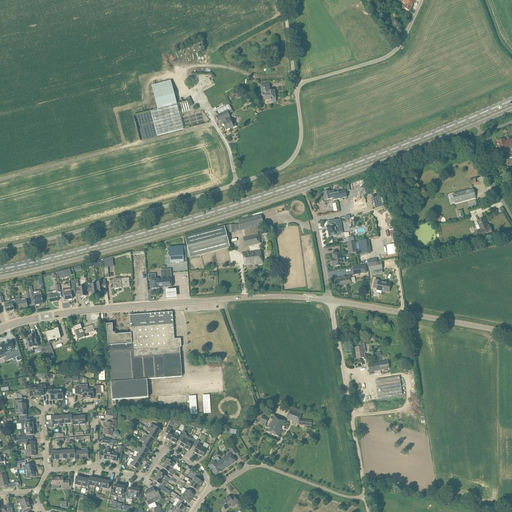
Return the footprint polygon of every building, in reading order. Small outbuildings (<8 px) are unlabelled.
[(399,0),(399,1),(403,3),(406,5),(404,9),(409,11),(414,1),(412,0),(399,0)] [(230,70),(214,78),(217,84),(233,76),(230,70)] [(171,80),(152,85),(158,108),(157,108),(158,109),(177,104),(171,80)] [(270,102),(271,102),(276,102),(274,90),(270,91),(269,84),(260,86),(262,96),(265,96),(265,101),(270,100),(270,102)] [(216,86),(204,92),(215,112),(227,106),(216,86)] [(177,104),(158,109),(151,111),(158,136),(184,129),(177,104)] [(234,122),(232,123),(230,117),(227,112),(216,117),(218,122),(221,121),(222,124),(223,124),(226,130),(233,127),(233,128),(236,127),(234,122)] [(511,153),(511,139),(505,142),(504,139),(497,142),(500,152),(510,149),(511,154),(511,153)] [(334,191),(330,192),(329,188),(325,189),(326,192),(323,193),(324,197),(322,197),(323,201),(325,203),(329,202),(328,200),(333,199),(333,201),(336,200),(334,193),(334,191)] [(453,195),(455,203),(475,198),(473,189),(453,195)] [(334,193),(336,200),(340,199),(340,201),(343,201),(342,199),(347,198),(345,191),(334,193)] [(375,209),(384,206),(381,196),(372,198),(375,209)] [(434,220),(440,223),(443,216),(437,214),(434,220)] [(224,226),(185,237),(186,242),(187,247),(186,247),(187,257),(187,258),(229,247),(225,232),(240,231),(244,230),(246,237),(258,234),(258,233),(257,226),(259,226),(263,225),(261,215),(238,221),(239,225),(224,226)] [(328,226),(326,226),(327,231),(328,231),(329,236),(331,236),(331,237),(337,236),(337,235),(343,234),(340,219),(327,222),(328,224),(328,226)] [(492,233),(489,226),(487,226),(484,219),(477,222),(478,225),(475,226),(478,231),(477,231),(480,238),(481,238),(480,236),(491,231),(492,233)] [(394,236),(394,226),(384,226),(384,236),(394,236)] [(258,234),(246,237),(248,246),(259,244),(260,244),(258,234)] [(369,240),(358,242),(361,255),(371,254),(369,240)] [(355,242),(348,243),(349,254),(357,252),(355,242)] [(183,246),(169,247),(170,264),(175,263),(184,263),(183,246)] [(261,251),(243,253),(245,266),(255,265),(256,265),(263,265),(261,251)] [(334,266),(334,267),(343,265),(342,264),(345,263),(344,258),(341,258),(340,252),(332,254),(333,259),(331,259),(333,267),(334,266)] [(381,261),(368,264),(370,272),(382,270),(381,261)] [(365,265),(353,267),(354,275),(366,273),(365,265)] [(63,271),(58,273),(60,279),(65,277),(72,275),(70,269),(63,271)] [(155,275),(148,275),(149,281),(150,281),(151,289),(160,288),(172,287),(171,271),(171,269),(160,270),(161,280),(155,280),(155,275)] [(342,277),(334,279),(335,286),(351,283),(355,282),(355,277),(351,278),(350,276),(345,277),(345,276),(342,277)] [(130,287),(129,282),(129,279),(121,280),(121,279),(114,279),(114,289),(122,288),(130,287)] [(79,283),(78,283),(78,280),(75,280),(75,283),(76,290),(77,295),(80,294),(80,297),(86,296),(85,286),(79,287),(79,283)] [(97,283),(96,283),(98,293),(104,292),(103,289),(107,289),(105,280),(102,280),(102,282),(101,281),(100,281),(98,281),(97,281),(97,282),(97,283)] [(375,280),(373,288),(377,289),(377,290),(389,292),(390,287),(390,284),(379,282),(379,281),(375,280)] [(90,282),(87,282),(88,292),(91,292),(92,294),(98,294),(98,293),(96,283),(96,284),(90,284),(90,282)] [(58,302),(57,298),(57,293),(60,292),(59,285),(55,286),(56,291),(52,291),(49,292),(50,296),(49,296),(49,298),(50,303),(58,302)] [(32,286),(28,287),(30,298),(33,297),(35,305),(43,304),(42,297),(41,293),(38,294),(37,291),(36,291),(34,291),(33,292),(32,286)] [(72,294),(71,293),(68,293),(67,290),(64,290),(64,294),(62,294),(63,298),(64,297),(65,300),(72,299),(72,294)] [(27,302),(26,301),(21,302),(20,298),(14,299),(16,304),(19,303),(20,309),(28,307),(27,302)] [(14,311),(13,306),(12,304),(11,300),(8,301),(8,302),(4,304),(6,308),(7,313),(14,311)] [(113,324),(107,325),(113,405),(116,405),(116,400),(148,398),(147,379),(183,376),(180,347),(181,347),(181,339),(175,339),(172,312),(130,315),(131,334),(118,335),(113,330),(113,324)] [(95,331),(94,329),(92,325),(82,329),(81,324),(73,327),(77,341),(85,338),(84,335),(95,331)] [(61,338),(59,333),(58,328),(54,329),(54,330),(46,332),(47,337),(48,340),(49,342),(50,341),(50,343),(58,341),(57,339),(61,338)] [(38,347),(36,339),(35,334),(28,336),(29,339),(26,340),(27,343),(25,343),(28,352),(33,350),(32,348),(38,347)] [(3,350),(0,351),(0,358),(1,358),(0,356),(5,354),(6,356),(16,352),(14,347),(12,341),(1,346),(3,350)] [(358,347),(354,348),(356,359),(365,357),(364,353),(365,353),(364,346),(363,341),(357,342),(358,347)] [(387,371),(387,369),(389,369),(388,361),(368,365),(369,372),(384,370),(384,371),(387,371)] [(378,399),(383,399),(403,396),(400,377),(375,380),(378,399)] [(47,392),(46,387),(46,384),(39,385),(36,385),(37,398),(40,398),(40,396),(44,396),(43,393),(47,392)] [(35,398),(37,398),(36,385),(26,386),(27,394),(30,394),(30,397),(34,397),(35,398)] [(87,385),(78,385),(79,388),(75,388),(76,395),(80,395),(79,393),(82,393),(83,400),(88,399),(87,385)] [(87,385),(88,399),(94,399),(93,392),(97,392),(97,394),(101,394),(101,386),(93,387),(93,389),(88,390),(87,385)] [(62,389),(52,390),(52,387),(47,388),(48,393),(51,392),(51,400),(63,399),(63,394),(62,389)] [(26,403),(23,404),(23,400),(14,401),(14,403),(16,403),(16,407),(19,407),(19,410),(26,410),(26,403)] [(298,425),(311,427),(312,421),(300,419),(303,411),(291,407),(287,419),(298,423),(298,425)] [(26,410),(19,410),(20,420),(23,420),(27,420),(26,410)] [(135,415),(128,413),(126,421),(133,423),(135,415)] [(269,418),(263,416),(260,422),(266,425),(269,418)] [(285,421),(280,419),(274,416),(267,432),(278,437),(281,430),(279,429),(280,426),(281,427),(283,426),(285,421)] [(52,425),(59,425),(58,417),(51,417),(52,420),(48,420),(49,428),(53,428),(52,425)] [(28,423),(28,420),(27,420),(23,420),(20,420),(17,421),(17,424),(21,424),(21,425),(22,425),(22,430),(20,430),(34,429),(33,423),(28,423)] [(117,421),(116,420),(111,420),(110,423),(106,423),(106,426),(105,426),(103,434),(112,436),(112,435),(113,435),(114,436),(115,437),(116,437),(118,437),(119,436),(119,434),(118,433),(117,432),(116,431),(114,432),(114,433),(112,433),(113,429),(115,429),(117,421)] [(162,430),(155,426),(151,424),(148,429),(157,435),(159,432),(160,433),(162,430)] [(171,441),(175,433),(171,431),(172,429),(168,427),(167,429),(165,433),(168,434),(166,439),(171,441)] [(34,435),(34,429),(20,430),(20,432),(21,435),(21,436),(18,436),(19,440),(26,439),(25,436),(26,436),(34,435)] [(156,437),(157,435),(148,429),(147,431),(150,433),(149,436),(148,436),(155,440),(157,438),(156,437)] [(180,434),(180,435),(175,433),(171,441),(175,444),(178,439),(180,440),(183,435),(180,434)] [(148,436),(149,436),(146,434),(145,437),(143,436),(142,438),(151,444),(153,442),(154,442),(155,440),(148,436)] [(190,438),(183,434),(183,435),(180,440),(182,441),(180,446),(184,448),(190,438)] [(150,447),(151,444),(142,438),(140,441),(144,443),(142,445),(143,446),(149,450),(151,448),(150,447)] [(194,445),(197,440),(193,438),(193,439),(190,438),(184,448),(189,451),(192,444),(194,445)] [(203,446),(199,444),(200,442),(197,440),(194,445),(197,447),(194,452),(198,455),(203,446)] [(238,453),(237,451),(238,451),(234,445),(233,446),(232,445),(228,448),(233,456),(238,453)] [(118,453),(122,454),(123,447),(119,446),(119,450),(115,449),(115,452),(111,452),(110,460),(111,461),(112,461),(113,462),(114,461),(117,462),(118,453)] [(150,451),(149,450),(143,446),(142,449),(138,447),(137,449),(146,455),(148,452),(149,453),(150,451)] [(203,457),(205,453),(207,449),(203,446),(198,455),(203,457)] [(0,467),(3,466),(2,462),(5,461),(5,458),(6,457),(5,454),(10,453),(9,448),(2,450),(3,454),(0,455),(0,467)] [(110,460),(111,452),(109,451),(109,448),(106,448),(105,451),(103,459),(106,460),(108,460),(110,460)] [(88,454),(91,454),(91,449),(88,449),(88,451),(81,452),(82,460),(89,459),(88,454)] [(137,449),(135,451),(139,453),(137,456),(144,460),(146,458),(144,457),(146,455),(137,449)] [(61,451),(58,452),(58,450),(51,451),(52,457),(55,457),(55,460),(61,459),(61,451)] [(137,456),(135,454),(133,457),(130,455),(129,457),(130,459),(140,464),(142,462),(143,463),(144,460),(137,456)] [(214,460),(215,461),(209,466),(215,476),(222,471),(236,462),(230,454),(220,460),(218,457),(214,460)] [(140,464),(130,459),(134,461),(132,463),(131,463),(129,467),(132,469),(133,467),(137,469),(138,467),(140,467),(141,465),(140,464)] [(178,466),(177,466),(179,464),(176,462),(175,464),(168,459),(165,464),(173,469),(173,468),(175,470),(175,469),(178,466)] [(27,469),(27,474),(28,479),(31,478),(36,477),(36,471),(35,472),(34,464),(25,465),(26,470),(27,469)] [(165,464),(162,468),(167,471),(170,473),(173,475),(176,470),(173,469),(165,464)] [(160,472),(157,476),(167,483),(170,479),(167,477),(160,472)] [(15,483),(9,485),(6,474),(0,475),(0,484),(1,487),(3,487),(4,487),(4,489),(15,487),(15,483)] [(164,487),(167,483),(157,476),(154,481),(160,485),(158,488),(165,492),(167,489),(164,487)] [(69,487),(69,486),(69,481),(63,481),(63,477),(52,477),(52,485),(57,485),(63,485),(63,487),(69,487)] [(81,486),(83,478),(76,477),(75,482),(75,485),(81,486)] [(192,481),(200,486),(203,482),(195,477),(192,481)] [(88,486),(89,480),(83,478),(81,486),(88,488),(88,486)] [(95,487),(96,479),(90,478),(89,480),(88,486),(95,487)] [(101,488),(103,480),(96,479),(95,487),(101,488)] [(108,490),(109,487),(110,482),(103,480),(101,488),(108,490)] [(197,491),(200,486),(192,481),(189,486),(197,491)] [(118,497),(120,486),(115,484),(114,490),(111,490),(110,495),(118,497)] [(126,493),(124,492),(125,487),(120,486),(118,497),(117,498),(125,499),(126,493)] [(135,489),(130,488),(129,493),(126,493),(125,499),(133,500),(133,498),(135,489)] [(155,503),(162,499),(158,491),(155,492),(154,489),(149,491),(155,503)] [(194,495),(190,492),(186,490),(184,494),(192,499),(194,495)] [(149,506),(155,503),(149,491),(144,493),(148,501),(147,502),(149,506)] [(189,504),(192,499),(184,494),(181,498),(189,504)] [(235,505),(238,503),(234,496),(231,498),(229,496),(220,503),(225,510),(234,504),(235,505)] [(185,504),(176,498),(174,501),(175,502),(173,505),(182,511),(183,511),(186,508),(182,505),(183,503),(185,504)] [(22,511),(26,509),(28,509),(31,508),(29,503),(21,506),(22,511)]
